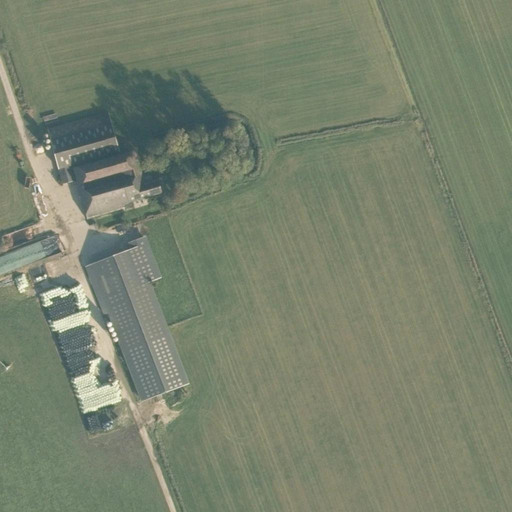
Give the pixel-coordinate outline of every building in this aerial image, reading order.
[(58,169),(119,152),(108,112),(47,129),(58,169)] [(145,186),(135,150),(73,168),(88,220),(135,207),(133,202),(162,194),(159,182),(145,186)] [(75,183),(72,173),(60,176),(63,186),(75,183)] [(143,237),(127,243),(130,249),(90,265),(123,350),(167,333),(148,282),(159,278),(143,237)] [(0,273),(17,269),(13,253),(0,256),(0,273)]
